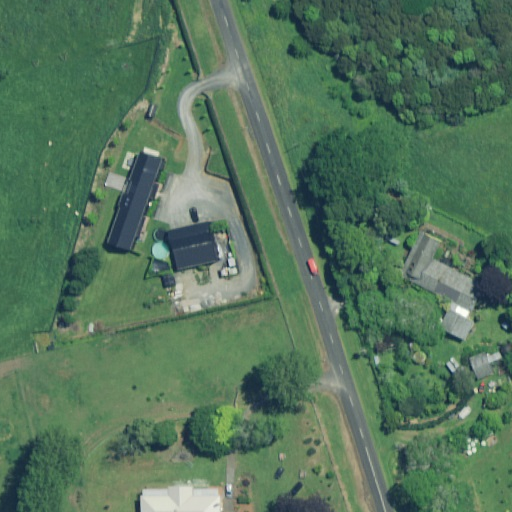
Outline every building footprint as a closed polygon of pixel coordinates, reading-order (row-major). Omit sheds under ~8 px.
[(165,160),(145,153),(114,244),(135,251),(165,160)] [(218,263),(209,224),(170,233),(179,272),(218,263)] [(474,314),(489,286),(434,258),(441,243),(420,232),(398,275),(474,314)] [(475,325),(445,309),(436,326),(465,343),(475,325)] [(494,373),(484,353),(469,359),(478,380),(494,373)] [(195,497),(195,488),(172,488),(172,497),(146,497),(145,511),(222,511),(223,497),(195,497)]
